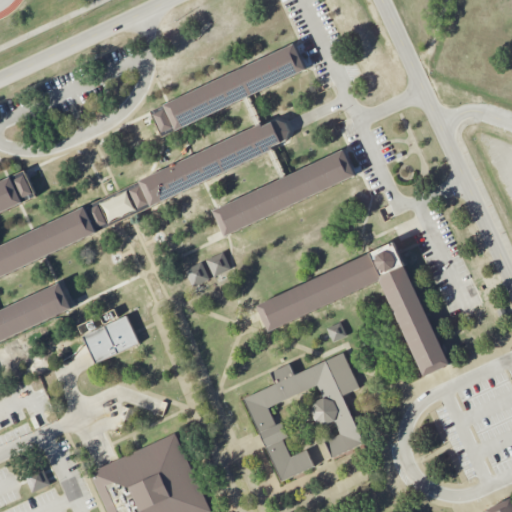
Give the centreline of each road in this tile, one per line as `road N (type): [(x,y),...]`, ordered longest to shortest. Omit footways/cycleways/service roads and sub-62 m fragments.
road 1 (residential): [(0,82),(176,0)]
road 2 (residential): [(441,122),(511,277)]
road 3 (residential): [(382,0),(441,122)]
